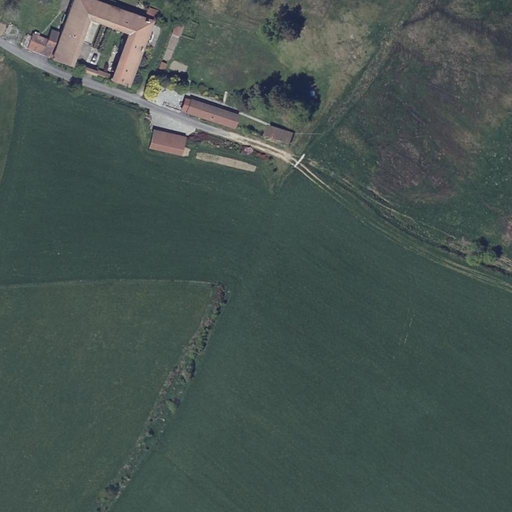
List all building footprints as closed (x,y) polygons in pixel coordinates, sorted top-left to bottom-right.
[(52,58),(51,60),(66,64),(84,14),(129,29),(112,79),(128,86),(151,21),(114,8),(90,0),(72,0),(56,46),(52,58)] [(38,39),(32,37),(29,49),(34,51),(38,39)] [(36,52),(52,58),(56,46),(40,40),(36,52)] [(183,113),(233,128),(238,115),(187,100),(183,111),(183,113)] [(266,134),(289,141),(292,131),(269,123),(266,134)] [(180,155),(183,139),(151,133),(148,148),(180,155)]
